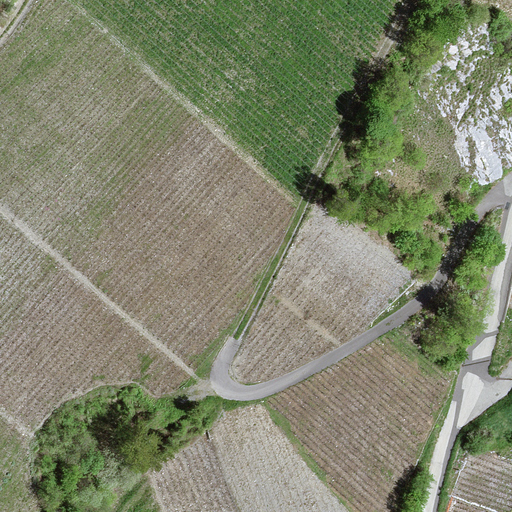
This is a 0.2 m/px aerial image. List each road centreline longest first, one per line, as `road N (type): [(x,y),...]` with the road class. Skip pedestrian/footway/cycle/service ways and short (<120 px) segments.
road 1 (track): [(511,190),(481,212),(442,280),(413,308),(266,391),(229,391),(221,383),(234,339),(405,0)]
road 2 (unclassified): [(428,511),(511,226)]
